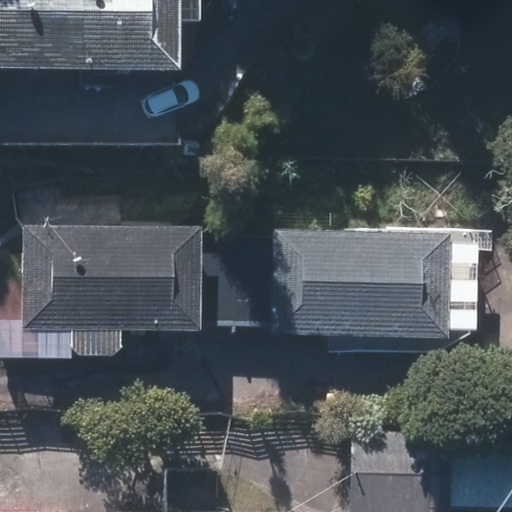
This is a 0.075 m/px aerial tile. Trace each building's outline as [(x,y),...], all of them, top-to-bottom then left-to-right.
[(0,0),(0,72),(179,73),(179,0),(0,0)] [(122,359),(122,331),(201,333),(203,231),(21,228),(19,330),(53,330),(52,358),(122,359)] [(454,235),(273,233),(271,337),(452,339),(454,235)] [(511,510),(511,437),(461,437),(460,510),(511,510)] [(347,511),(448,511),(449,450),(349,448),(347,511)]
